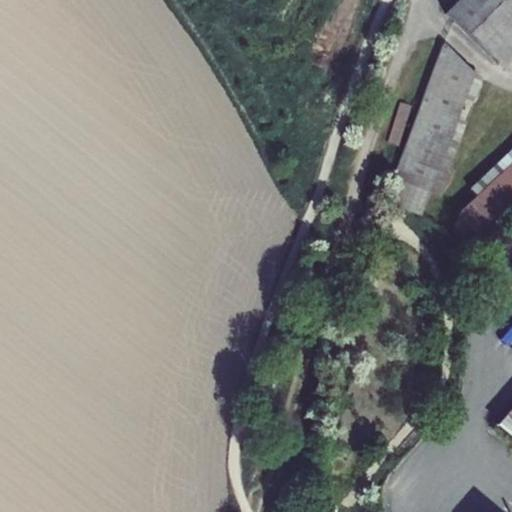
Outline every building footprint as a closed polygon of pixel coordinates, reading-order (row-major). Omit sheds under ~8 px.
[(451,0),(442,9),(454,21),(462,0),(451,0)] [(511,50),(511,0),(462,0),(454,21),(497,66),(511,50)] [(387,202),(424,214),(477,60),(440,47),(387,202)] [(511,153),(493,171),(511,191),(511,153)] [(511,511),(511,305),(504,314),(511,320),(511,403),(491,428),(511,446),(511,511)]
